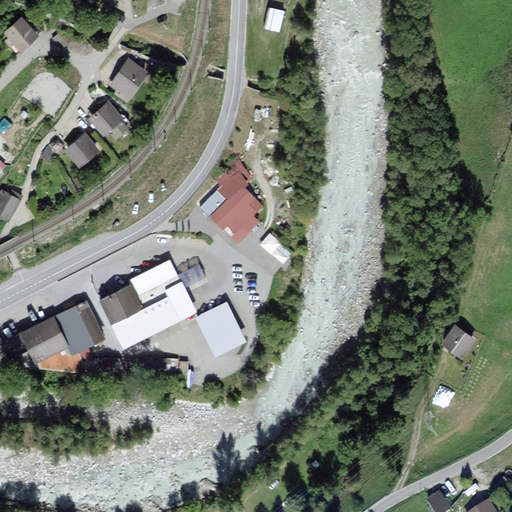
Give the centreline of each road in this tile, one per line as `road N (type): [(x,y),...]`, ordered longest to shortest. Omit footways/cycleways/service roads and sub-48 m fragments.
road 1 (primary): [(26,288),(150,223),(187,189),(227,113),(238,0)]
road 2 (residential): [(26,288),(5,232),(20,212),(37,151),(91,70)]
road 3 (tertiary): [(511,436),(373,511)]
